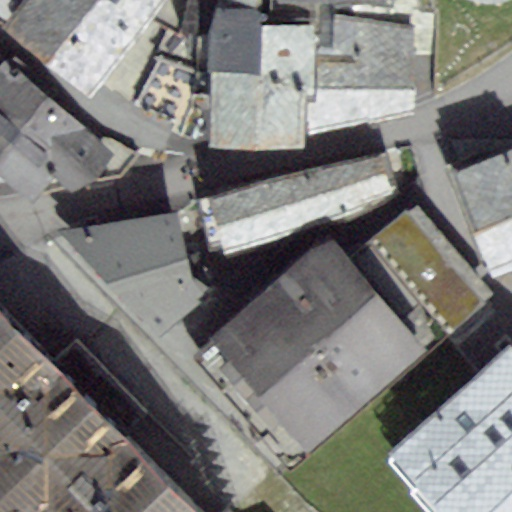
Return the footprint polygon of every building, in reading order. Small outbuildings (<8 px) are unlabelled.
[(163,0),(20,0),(0,25),(0,29),(88,97),(163,0)] [(205,0),(199,36),(198,149),(302,148),(302,137),(405,120),(407,40),(313,25),(258,25),(257,0),(205,0)] [(106,168),(0,77),(0,195),(21,215),(46,189),(61,202),(81,188),(106,168)] [(450,175),(477,238),(491,280),(511,273),(511,160),(510,154),(450,175)] [(378,155),(197,198),(215,255),(304,205),(336,202),(351,219),(386,200),(378,155)] [(334,233),(235,318),(208,341),(263,391),(306,457),(488,303),(408,216),(356,257),(334,233)] [(47,239),(152,342),(199,305),(171,218),(47,239)] [(0,511),(213,511),(0,316),(0,511)] [(511,353),(497,340),(416,418),(511,509),(511,353)]
